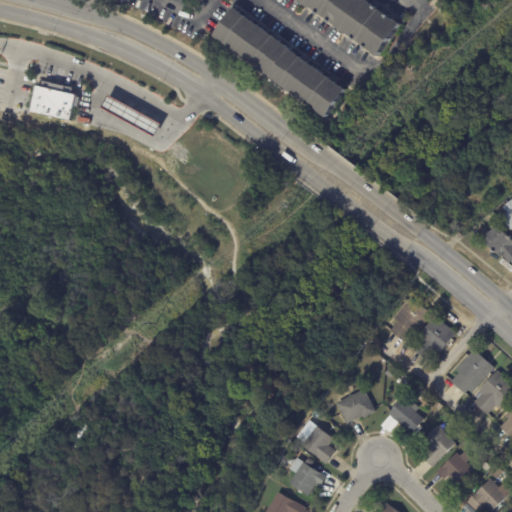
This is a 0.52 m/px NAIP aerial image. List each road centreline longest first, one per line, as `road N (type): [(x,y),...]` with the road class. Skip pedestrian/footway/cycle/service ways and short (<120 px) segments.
road 1 (secondary): [(215,79),(154,38),(46,0)]
road 2 (secondary): [(273,150),(406,247)]
road 3 (secondary): [(415,225),(301,137)]
road 4 (secondary): [(0,9),(129,54)]
road 5 (secondary): [(511,308),(415,225)]
